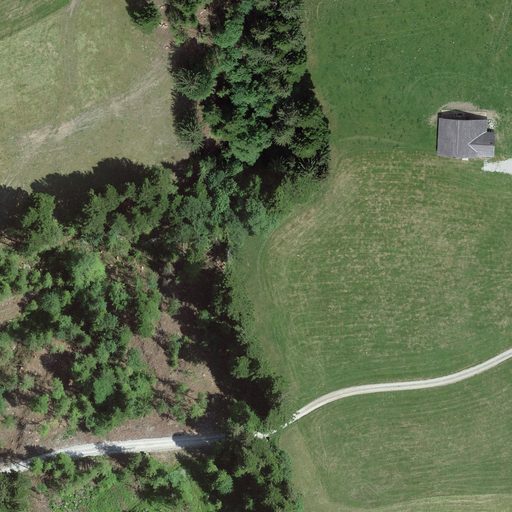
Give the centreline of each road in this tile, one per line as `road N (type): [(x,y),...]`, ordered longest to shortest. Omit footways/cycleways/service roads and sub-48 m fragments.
road 1 (track): [(0,474),(78,451),(277,426)]
road 2 (unclassified): [(277,426),(336,396),(446,380),(511,353)]
